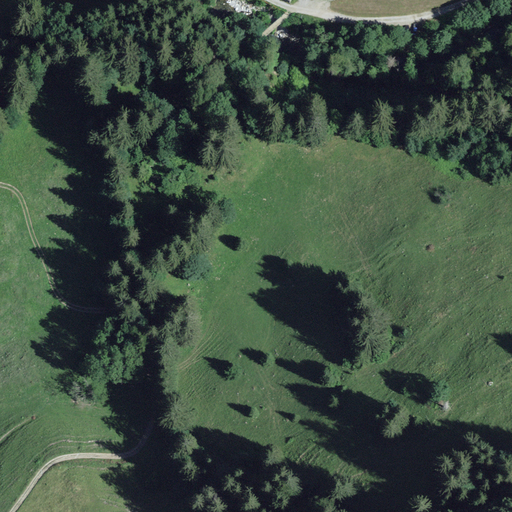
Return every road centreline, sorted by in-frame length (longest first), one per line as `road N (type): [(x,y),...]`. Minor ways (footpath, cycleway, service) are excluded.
road 1 (track): [(0,185),(22,200),(54,292),(66,304),(136,319),(147,344),(155,421),(134,454),(51,461),(12,511)]
road 2 (track): [(291,8),(268,32),(211,54),(121,49),(38,73),(0,104)]
road 3 (track): [(475,0),(389,20),(291,8)]
